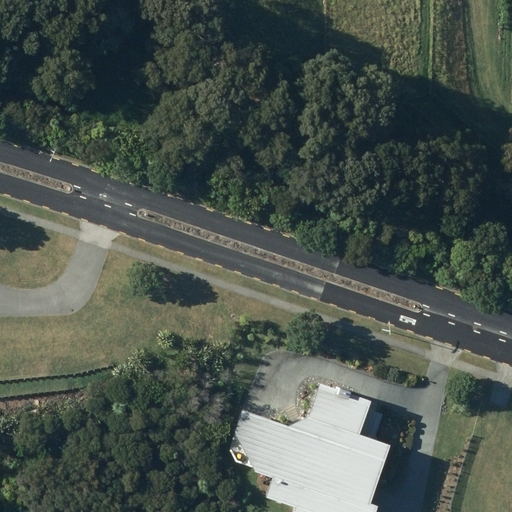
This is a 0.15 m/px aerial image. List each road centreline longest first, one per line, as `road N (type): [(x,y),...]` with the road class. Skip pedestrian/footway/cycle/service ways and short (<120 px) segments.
road 1 (residential): [(0,173),(511,342)]
road 2 (residential): [(511,377),(0,209)]
